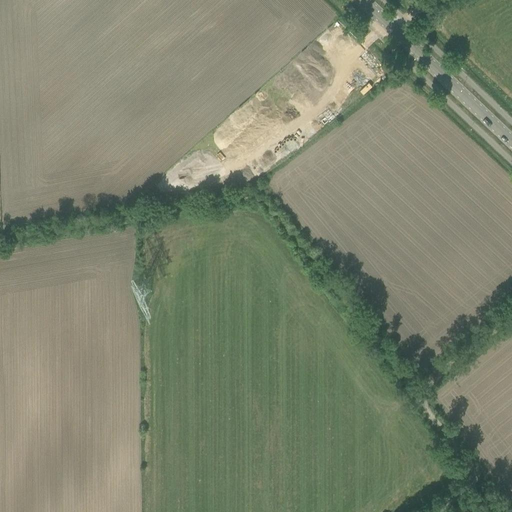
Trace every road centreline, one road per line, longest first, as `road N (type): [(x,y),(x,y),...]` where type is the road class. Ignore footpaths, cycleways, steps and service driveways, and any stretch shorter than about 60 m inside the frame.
road 1 (track): [(511,315),(412,393),(479,480)]
road 2 (secondary): [(511,145),(387,27)]
